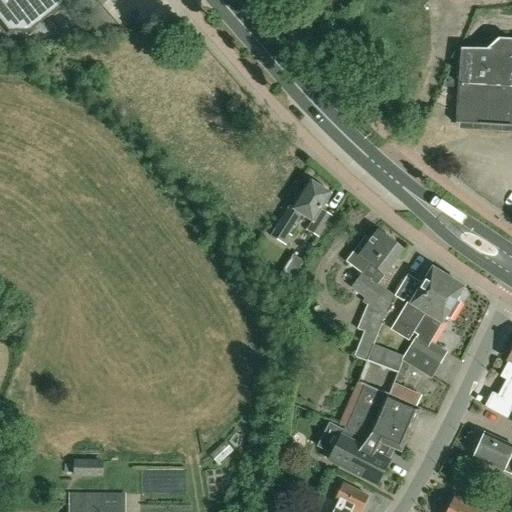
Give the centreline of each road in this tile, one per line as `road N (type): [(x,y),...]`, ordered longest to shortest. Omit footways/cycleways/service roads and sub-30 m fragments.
road 1 (primary): [(511,267),(366,156),(219,0)]
road 2 (unclassified): [(402,511),(511,300)]
